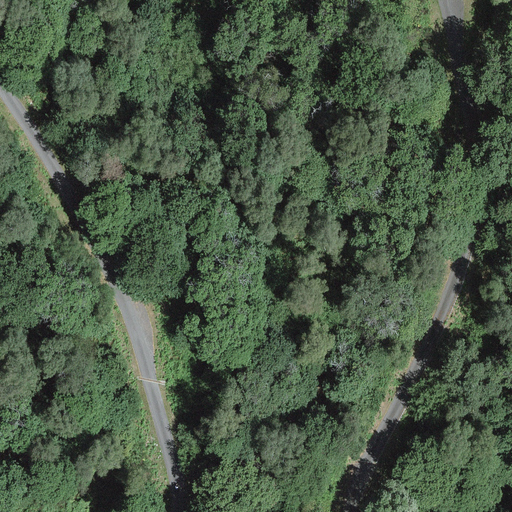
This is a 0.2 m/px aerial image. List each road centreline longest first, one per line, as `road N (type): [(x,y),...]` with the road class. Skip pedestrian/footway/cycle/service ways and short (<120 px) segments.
road 1 (unclassified): [(349,511),(361,469),(443,306),(468,226),(474,156),(443,0)]
road 2 (unclassified): [(0,89),(120,296),(172,466),(178,511)]
